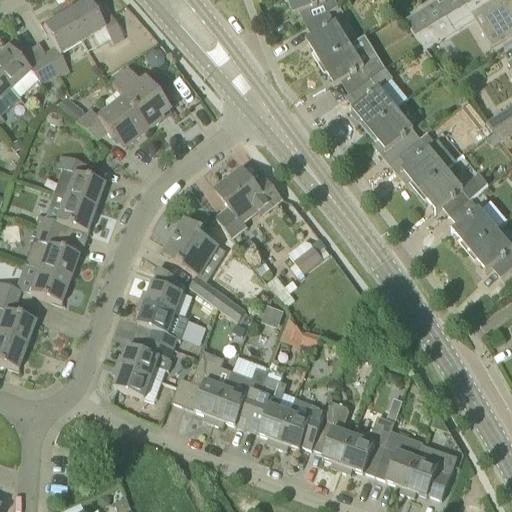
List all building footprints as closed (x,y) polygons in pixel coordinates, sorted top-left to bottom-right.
[(323,0),(285,0),(293,19),(300,16),(307,29),(329,16),(326,7),(323,0)] [(415,39),(468,5),(465,0),(452,0),(439,8),(437,5),(405,24),(415,39)] [(511,0),(499,0),(478,13),(488,29),(481,34),(491,49),(511,36),(511,0)] [(86,3),(65,16),(81,44),(103,31),(112,47),(123,40),(109,18),(99,24),(86,3)] [(468,5),(415,39),(425,53),(442,43),(438,38),(475,15),(468,5)] [(54,51),(44,57),(58,79),(68,73),(58,58),(81,44),(65,16),(42,30),(54,51)] [(305,45),(320,68),(350,49),(335,25),(329,16),(307,29),(313,40),(305,45)] [(58,79),(44,57),(37,47),(23,56),(13,45),(0,56),(0,80),(10,92),(28,75),(41,89),(58,79)] [(377,63),(364,71),(350,49),(320,68),(334,90),(341,85),(349,97),(370,82),(383,73),(377,63)] [(125,106),(125,107),(146,134),(161,123),(159,121),(167,114),(147,88),(138,95),(131,86),(134,83),(126,73),(109,86),(125,106)] [(351,114),(369,135),(397,114),(378,92),(390,82),(383,73),(370,82),(349,97),(358,108),(351,114)] [(0,125),(3,123),(0,120),(0,100),(10,92),(0,80),(0,125)] [(70,100),(61,109),(77,124),(86,114),(70,100)] [(125,150),(146,134),(125,107),(112,116),(108,112),(96,121),(90,114),(75,126),(96,142),(106,134),(111,140),(115,137),(125,150)] [(487,125),(494,135),(511,123),(511,109),(487,125)] [(374,149),(390,168),(421,143),(397,114),(369,135),(378,146),(374,149)] [(511,138),(511,123),(494,135),(501,145),(511,138)] [(421,143),(390,168),(398,179),(402,175),(418,195),(455,166),(438,146),(435,148),(427,138),(421,143)] [(72,177),(64,200),(94,211),(103,188),(92,184),(96,172),(59,159),(55,171),(72,177)] [(442,210),(450,220),(487,190),(479,180),(463,193),(447,174),(456,167),(455,166),(418,195),(436,216),(442,210)] [(282,202),(267,182),(256,191),(243,174),(216,194),(229,211),(216,221),(233,243),(247,233),(240,224),(256,212),(261,218),(282,202)] [(451,235),(468,256),(496,233),(472,204),(488,190),(487,190),(450,220),(458,229),(451,235)] [(38,219),(33,231),(60,240),(63,229),(85,237),(94,211),(64,200),(55,225),(38,219)] [(163,259),(197,280),(198,280),(217,250),(200,240),(203,235),(185,223),(163,259)] [(55,252),(60,240),(33,231),(29,243),(32,244),(23,268),(37,273),(68,284),(77,259),(55,252)] [(501,280),(511,271),(511,252),(496,233),(468,256),(486,276),(493,270),(501,280)] [(313,249),(294,264),(304,277),(323,263),(313,249)] [(140,305),(175,318),(182,297),(177,295),(180,286),(158,270),(148,297),(143,295),(140,305)] [(59,309),(68,284),(37,273),(29,298),(59,309)] [(294,298),(280,279),(272,286),(286,304),(294,298)] [(236,327),(237,326),(240,328),(247,319),(244,316),(245,315),(218,296),(197,281),(189,292),(210,307),(209,307),(236,327)] [(0,286),(0,300),(15,306),(20,294),(0,286)] [(0,313),(3,314),(0,323),(0,339),(25,349),(34,325),(11,317),(15,306),(0,300),(0,313)] [(139,328),(135,339),(173,353),(176,343),(180,344),(188,322),(175,318),(140,305),(136,315),(141,317),(137,328),(139,328)] [(278,332),(285,316),(269,309),(262,325),(278,332)] [(0,339),(0,368),(16,374),(25,349),(0,339)] [(135,339),(131,350),(129,350),(125,361),(120,359),(116,368),(152,381),(159,361),(168,365),(173,353),(135,339)] [(203,424),(213,428),(226,393),(214,388),(223,364),(203,356),(196,377),(192,387),(184,411),(204,419),(203,424)] [(144,402),(152,381),(116,368),(113,379),(118,381),(114,391),(144,402)] [(249,432),(253,419),(267,383),(266,382),(268,378),(256,373),(252,383),(232,376),(226,393),(213,428),(223,431),(225,426),(235,430),(236,427),(249,432)] [(171,407),(184,411),(192,387),(180,382),(171,407)] [(267,383),(253,419),(249,432),(259,436),(258,438),(268,443),(266,448),(277,452),(290,417),(290,416),(277,412),(284,393),(282,388),(267,383)] [(312,453),(313,454),(326,418),(314,414),(315,410),(295,403),(290,416),(290,417),(277,452),(287,455),(288,450),(299,454),(301,450),(312,454),(312,453)] [(394,426),(402,406),(394,403),(386,423),(394,426)] [(330,471),(340,475),(353,440),(342,436),(349,416),(347,412),(330,405),(326,418),(313,454),(323,457),(321,462),(332,466),(330,471)] [(367,445),(353,440),(340,475),(350,478),(352,473),(363,477),(363,476),(375,481),(392,435),(395,427),(376,420),(367,445)] [(394,494),(405,499),(423,449),(422,449),(423,447),(402,440),(403,439),(392,435),(375,481),(386,484),(385,485),(396,489),(394,494)] [(457,461),(423,449),(405,499),(414,502),(416,497),(427,501),(427,499),(441,504),(457,461)] [(126,502),(114,507),(116,511),(127,511),(130,511),(126,502)]
